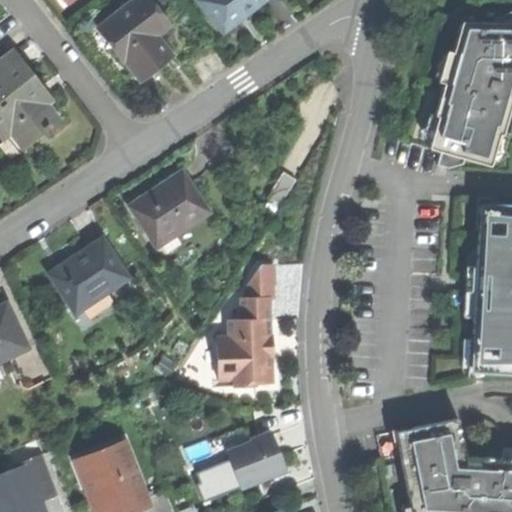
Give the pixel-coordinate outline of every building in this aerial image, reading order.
[(153,69),(166,59),(150,38),(157,33),(169,23),(151,0),(130,0),(102,21),(117,42),(112,45),(138,80),(153,69)] [(200,0),(223,30),(248,12),(262,0),(200,0)] [(97,25),(112,45),(117,42),(102,21),(97,25)] [(485,150),(496,144),(500,132),(504,133),(511,103),(511,21),(482,21),(482,27),(479,26),(462,21),(447,73),(435,114),(438,114),(436,125),(441,137),(437,151),(481,163),(485,150)] [(173,54),(157,33),(150,38),(166,59),(173,54)] [(14,51),(0,61),(0,115),(24,146),(59,118),(34,87),(39,83),(26,66),(14,51)] [(127,205),(154,247),(209,211),(181,169),(153,187),(127,205)] [(269,199),(281,206),(296,180),(284,173),(269,199)] [(511,204),(486,203),(485,234),(477,233),(475,284),(473,332),(479,333),(477,372),(511,373),(511,204)] [(49,273),(74,312),(127,278),(102,239),(70,259),(49,273)] [(255,381),(272,381),(272,356),(271,333),(271,318),(271,298),(274,298),(274,284),(276,284),(276,265),(259,266),(247,284),(247,298),(241,298),(242,319),(229,319),(230,336),(218,336),(219,381),(235,380),(235,386),(255,386),(255,381)] [(0,359),(27,346),(5,303),(0,305),(0,359)] [(405,484),(410,511),(511,511),(511,457),(500,457),(500,473),(468,472),(458,418),(411,427),(413,441),(398,444),(405,484)] [(229,458),(241,487),(287,468),(279,448),(272,431),(249,440),(250,443),(233,450),(229,458)] [(125,439),(82,456),(96,491),(101,489),(110,511),(118,511),(137,505),(140,511),(175,511),(166,489),(147,497),(125,439)] [(0,511),(40,511),(39,508),(29,511),(28,511),(22,496),(43,488),(36,469),(48,464),(44,454),(18,465),(21,473),(0,481),(0,511)] [(140,511),(137,505),(118,511),(110,511),(101,489),(96,491),(82,456),(77,458),(97,511),(140,511)] [(60,494),(48,464),(36,469),(43,488),(22,496),(28,511),(29,511),(39,508),(40,511),(0,511),(0,481),(21,473),(18,465),(0,472),(0,511),(48,511),(44,500),(60,494)]
